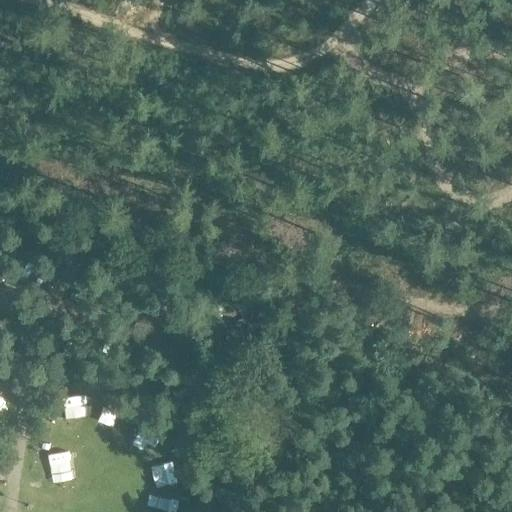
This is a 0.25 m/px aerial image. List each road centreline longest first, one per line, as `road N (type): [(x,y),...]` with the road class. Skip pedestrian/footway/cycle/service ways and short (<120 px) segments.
road 1 (track): [(511,318),(428,305),(0,193)]
road 2 (track): [(373,0),(305,57),(268,66),(22,0)]
road 3 (track): [(0,300),(179,340)]
